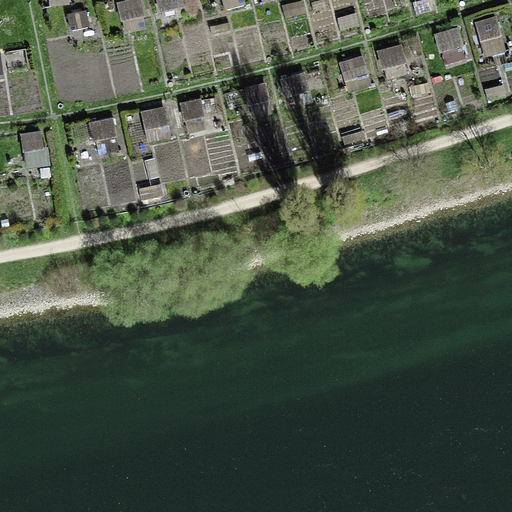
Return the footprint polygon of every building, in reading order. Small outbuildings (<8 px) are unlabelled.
[(145,19),(141,0),(132,0),(116,3),(123,36),(145,31),(143,19),(145,19)] [(155,0),(159,15),(185,9),(183,0),(155,0)] [(221,0),(225,12),(246,6),(243,0),(221,0)] [(85,12),(67,16),(70,34),(89,30),(85,12)] [(485,60),(506,54),(496,17),(474,23),(485,60)] [(463,49),(465,48),(459,29),(434,35),(439,55),(442,55),(445,66),(466,60),(463,49)] [(402,45),(376,52),(382,72),(386,71),(388,81),(408,75),(405,66),(408,65),(402,45)] [(347,95),(372,88),(363,55),(338,62),(347,95)] [(279,81),(288,110),(314,102),(305,73),(279,81)] [(253,121),(273,116),(270,103),(266,84),(263,84),(262,83),(252,85),(253,87),(244,88),(248,108),(250,107),(253,121)] [(116,139),(113,119),(111,119),(111,117),(99,118),(100,121),(96,122),(96,118),(90,119),(90,123),(88,123),(92,143),(96,142),(98,156),(118,152),(116,139)] [(27,170),(50,167),(49,149),(44,150),(42,132),(21,134),(23,154),(25,153),(27,170)]
